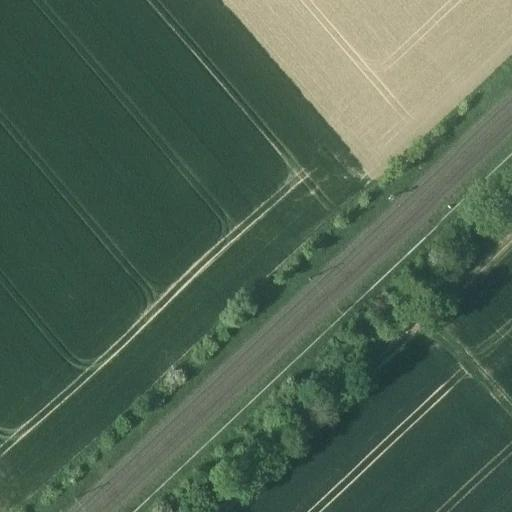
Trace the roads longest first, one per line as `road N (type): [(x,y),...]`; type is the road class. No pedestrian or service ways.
road 1 (track): [(214,511),(511,230)]
road 2 (track): [(423,314),(511,409)]
